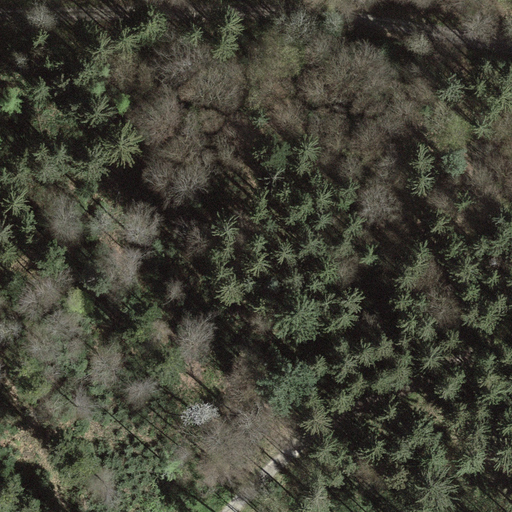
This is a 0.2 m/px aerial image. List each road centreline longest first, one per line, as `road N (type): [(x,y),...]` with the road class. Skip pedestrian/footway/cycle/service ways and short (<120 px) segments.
road 1 (track): [(511,48),(277,12),(0,17)]
road 2 (track): [(511,344),(312,430),(230,511)]
